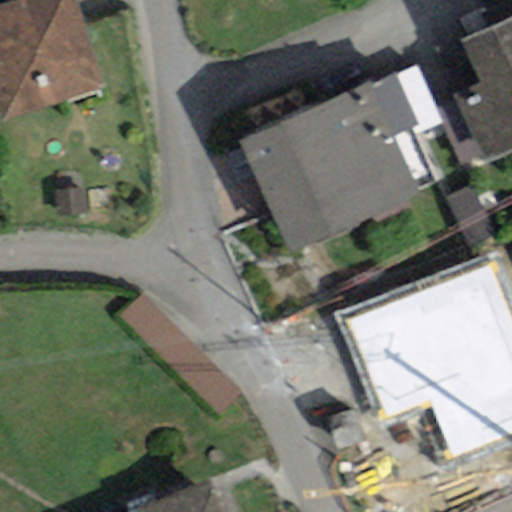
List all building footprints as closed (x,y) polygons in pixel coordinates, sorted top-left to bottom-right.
[(78,0),(0,0),(0,100),(5,117),(108,84),(78,0)] [(511,145),(511,8),(449,36),(469,80),(444,92),(475,162),(511,145)] [(367,74),(230,135),(280,250),(416,188),(367,74)] [(151,294),(127,316),(224,416),(247,393),(151,294)] [(225,511),(212,481),(153,507),(154,511),(225,511)]
